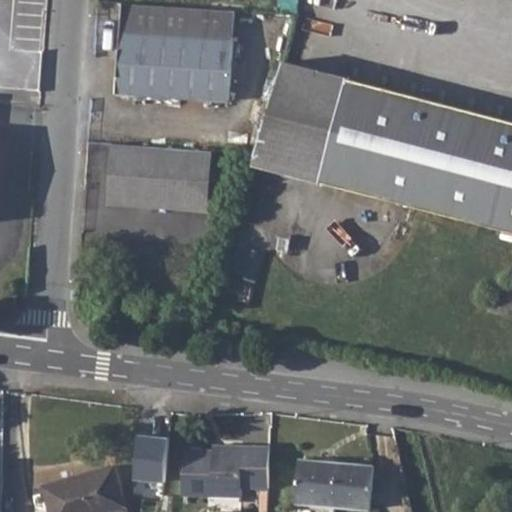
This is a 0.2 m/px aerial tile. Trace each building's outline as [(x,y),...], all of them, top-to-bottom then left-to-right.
[(235,11),(122,3),(116,93),(228,101),(235,11)] [(256,153),(253,161),(326,181),(353,78),(284,60),(270,105),(256,153)] [(353,78),(326,181),(411,202),(511,228),(511,119),(505,118),(353,78)] [(213,150),(114,143),(110,202),(209,210),(213,150)] [(183,448),(182,488),(239,494),(240,486),(269,486),(269,444),(225,443),(224,449),(213,448),(183,448)] [(297,459),(294,502),(369,509),(372,466),(297,459)] [(113,466),(43,485),(50,511),(101,511),(124,506),(113,466)]
